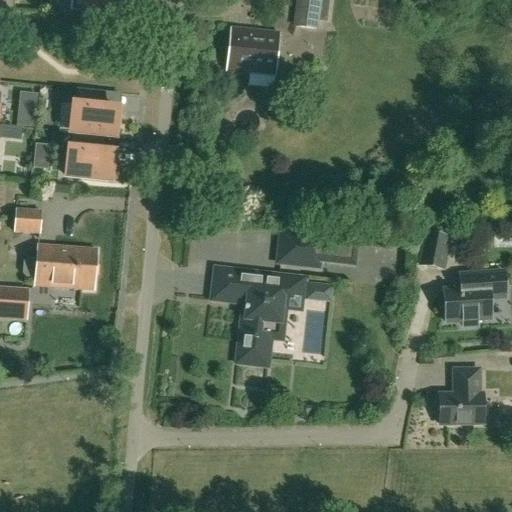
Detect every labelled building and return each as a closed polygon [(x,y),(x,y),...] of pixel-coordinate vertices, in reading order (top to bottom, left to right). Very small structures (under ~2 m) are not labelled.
[(0,0),(0,9),(13,11),(14,0),(0,0)] [(83,0),(82,18),(126,23),(128,0),(83,0)] [(318,30),(321,0),(295,0),(292,26),(318,30)] [(274,76),(278,33),(230,28),(226,71),(274,76)] [(72,134),(97,137),(115,138),(118,111),(102,109),(102,104),(100,104),(101,93),(104,93),(104,92),(76,90),(75,102),(74,101),(71,129),(72,129),(72,134)] [(36,117),(18,115),(17,128),(35,130),(36,117)] [(97,137),(72,134),(71,141),(70,141),(66,178),(110,182),(113,155),(98,153),(98,148),(96,148),(97,137)] [(15,209),(15,210),(13,232),(38,234),(40,211),(15,209)] [(281,234),(278,264),(317,268),(321,238),(281,234)] [(442,270),(448,239),(426,235),(420,266),(442,270)] [(37,246),(36,259),(27,259),(24,262),(23,273),(26,277),(35,278),(34,286),(93,291),(96,251),(37,246)] [(361,272),(362,257),(327,256),(326,270),(361,272)] [(299,310),(303,280),(219,271),(216,301),(247,304),(246,319),(242,318),(238,354),(238,358),(242,358),(245,361),(248,363),(252,364),(256,363),(259,362),(263,360),(267,361),(267,357),(268,357),(272,323),(283,324),(285,309),(299,310)] [(505,298),(503,273),(460,276),(461,290),(443,292),(446,323),(462,322),(462,327),(477,326),(477,321),(490,320),(489,303),(492,299),(505,298)] [(0,290),(0,318),(26,320),(28,292),(0,290)] [(439,425),(483,425),(483,396),(479,396),(479,371),(453,371),(453,396),(439,397),(439,425)]
